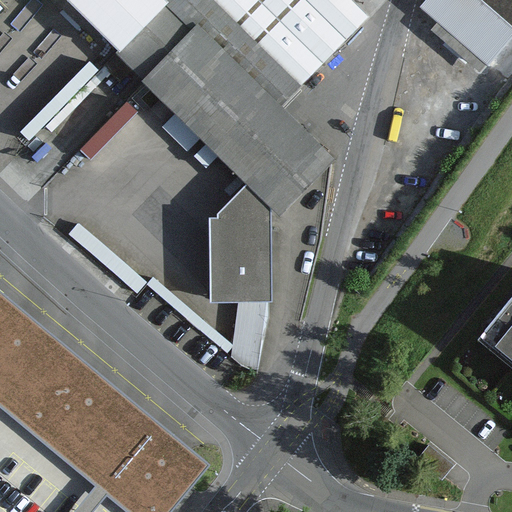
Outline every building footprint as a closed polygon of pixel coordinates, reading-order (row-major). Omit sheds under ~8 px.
[(213,302),(277,303),(278,218),(333,163),(282,112),(370,19),(349,0),(56,0),(117,59),(142,83),(247,187),(212,221),(213,302)] [(511,0),(429,0),(421,10),(490,69),(511,43),(511,0)] [(81,150),(92,161),(140,114),(128,102),(81,150)] [(511,294),(475,340),(511,369),(511,294)] [(0,511),(170,511),(208,467),(0,296),(0,511)] [(455,465),(430,444),(417,459),(443,480),(455,465)]
